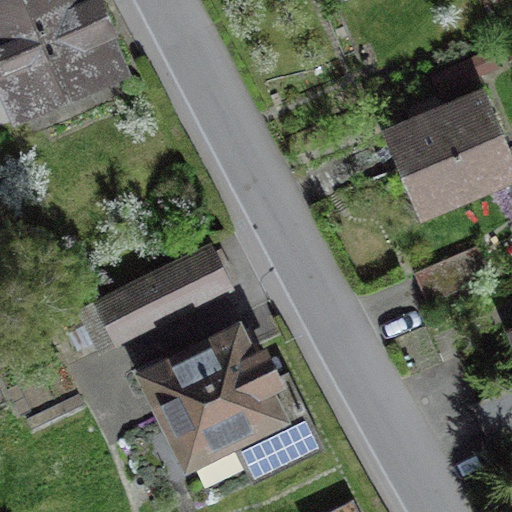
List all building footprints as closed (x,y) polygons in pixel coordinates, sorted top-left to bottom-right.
[(121,83),(82,0),(6,0),(0,3),(0,77),(23,128),(121,83)] [(511,156),(488,98),(389,138),(425,227),(511,192),(511,156)] [(214,251),(97,305),(118,350),(235,297),(214,251)] [(479,259),(418,283),(430,313),(490,289),(479,259)] [(253,325),(137,378),(163,434),(131,449),(159,511),(187,511),(313,455),(253,325)] [(511,398),(486,409),(510,471),(511,469),(511,398)] [(318,511),(363,511),(355,495),(318,511)]
